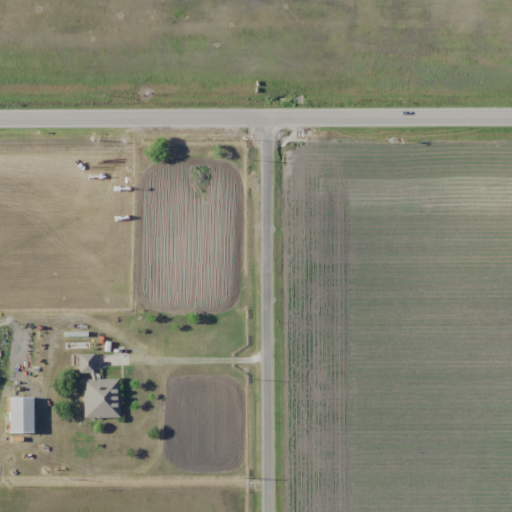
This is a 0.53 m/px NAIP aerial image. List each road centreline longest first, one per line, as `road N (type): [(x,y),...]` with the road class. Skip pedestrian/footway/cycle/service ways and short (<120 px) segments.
road 1 (secondary): [(0,118),(511,116)]
road 2 (residential): [(269,511),(265,117)]
